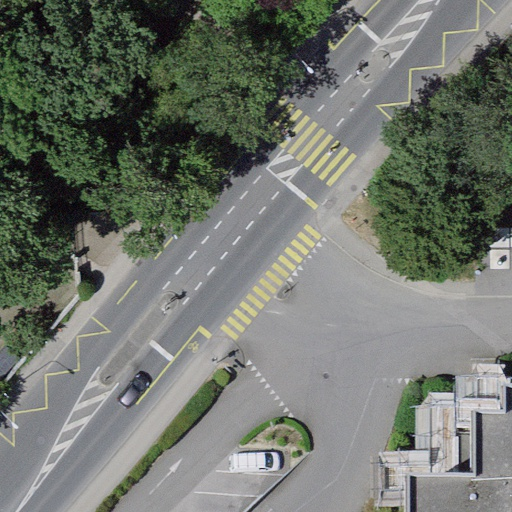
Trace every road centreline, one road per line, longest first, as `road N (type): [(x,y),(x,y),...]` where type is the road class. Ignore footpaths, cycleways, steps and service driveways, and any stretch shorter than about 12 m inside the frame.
road 1 (secondary): [(227,239),(0,510)]
road 2 (residential): [(227,239),(274,278),(338,314),(408,329),(511,328)]
road 3 (secondary): [(337,107),(227,239)]
road 4 (residential): [(337,107),(212,0)]
road 5 (secondary): [(438,0),(337,107)]
